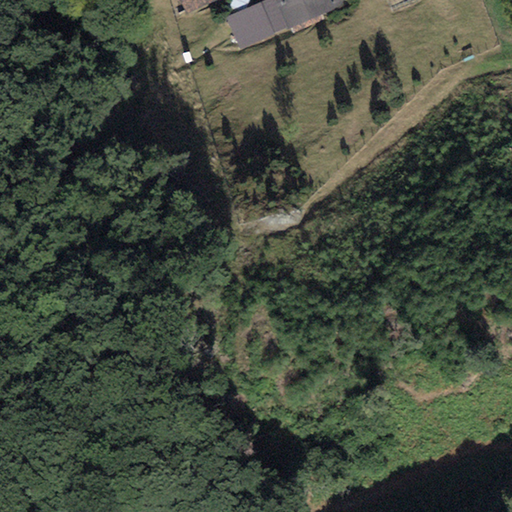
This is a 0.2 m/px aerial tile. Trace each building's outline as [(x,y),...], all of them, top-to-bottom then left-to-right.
[(216,0),(178,0),(187,16),(217,1),(216,0)] [(225,20),(239,51),(287,32),(272,0),(271,0),(259,5),(240,14),(225,20)] [(240,14),(259,5),(257,0),(232,0),(229,10),(240,14)] [(272,0),(287,32),(333,12),(333,10),(327,0),(272,0)] [(342,0),(327,0),(333,10),(345,5),(342,0)]
